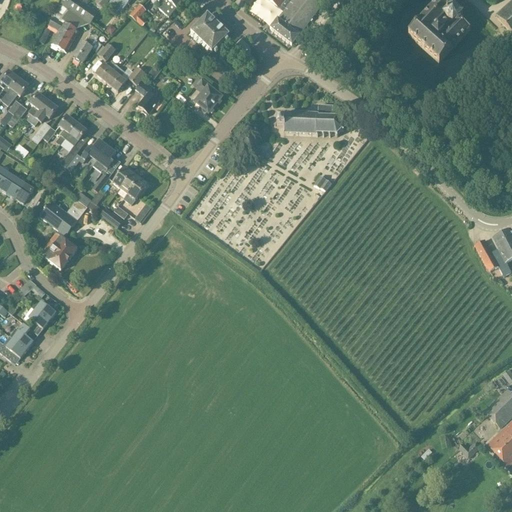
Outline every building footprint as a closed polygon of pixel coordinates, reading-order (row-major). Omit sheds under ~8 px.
[(78,33),(77,32),(88,26),(89,27),(98,15),(76,0),(61,0),(58,5),(46,27),(49,28),(58,33),(51,46),(66,54),(78,33)] [(106,7),(112,0),(97,0),(94,3),(103,11),(106,7)] [(132,0),(112,0),(106,7),(109,9),(111,6),(120,14),(132,0)] [(166,4),(165,3),(158,10),(168,19),(176,10),(185,0),(171,0),(170,2),(169,1),(166,4)] [(245,12),(249,15),(259,1),(258,0),(250,0),(253,2),(245,12)] [(265,0),(278,10),(278,9),(282,14),(270,30),(292,46),(321,7),(326,0),(265,0)] [(408,35),(439,64),(469,31),(458,21),(462,17),(452,8),(449,12),(438,2),(408,35)] [(511,2),(496,18),(511,35),(511,2)] [(146,13),(139,6),(129,18),(136,24),(136,23),(142,29),(147,24),(144,21),(141,18),(146,13)] [(190,34),(202,45),(219,28),(207,16),(190,34)] [(111,36),(116,31),(110,27),(106,32),(111,36)] [(219,28),(202,45),(211,54),(228,37),(219,28)] [(46,40),(41,37),(38,43),(44,46),(46,40)] [(95,45),(88,41),(85,45),(82,43),(72,59),(75,61),(74,62),(79,65),(80,64),(82,66),(92,51),(96,54),(102,47),(97,43),(95,45)] [(111,49),(113,46),(109,44),(104,50),(98,58),(106,64),(115,52),(111,49)] [(171,54),(168,57),(176,64),(179,61),(171,54)] [(181,60),(188,66),(193,59),(187,54),(181,60)] [(193,59),(188,66),(193,71),(198,63),(193,59)] [(95,76),(106,85),(119,70),(112,64),(108,69),(103,65),(95,76)] [(149,76),(156,81),(163,71),(157,66),(149,76)] [(130,78),(128,81),(137,88),(146,77),(145,76),(143,74),(137,69),(130,78)] [(130,78),(119,70),(106,85),(118,95),(126,84),(126,83),(127,82),(128,81),(130,78)] [(1,84),(0,84),(0,87),(4,91),(0,96),(0,101),(2,103),(19,81),(9,73),(1,84)] [(200,96),(193,105),(209,118),(223,99),(210,88),(210,87),(201,80),(193,90),(200,96)] [(28,88),(19,81),(2,103),(6,106),(15,95),(20,99),(28,88)] [(144,82),(135,93),(144,100),(138,108),(143,113),(142,114),(146,117),(147,116),(149,117),(159,104),(149,96),(154,90),(144,82)] [(31,125),(48,103),(43,99),(44,98),(39,94),(38,96),(38,95),(29,106),(33,109),(28,115),(30,117),(26,122),(31,125)] [(7,126),(8,126),(21,107),(16,103),(8,113),(0,124),(5,128),(7,126)] [(52,106),(48,103),(31,125),(34,128),(39,123),(41,125),(46,119),(49,121),(57,111),(57,110),(58,109),(54,105),(52,106)] [(27,112),(21,107),(8,126),(7,126),(5,128),(5,129),(10,133),(17,124),(27,112)] [(284,115),(284,122),(276,121),(276,130),(284,130),(283,136),(316,138),(316,139),(318,139),(318,136),(322,136),(322,139),(324,139),(324,136),(329,137),(329,139),(330,139),(330,137),(336,137),(336,139),(338,138),(337,136),(341,132),(343,133),(344,132),(341,131),(342,125),(337,119),(332,119),(332,108),(318,108),(318,113),(316,113),(316,117),(308,117),(308,114),(306,114),(306,116),(301,116),(301,114),(299,114),(299,116),(294,116),(295,114),(292,114),(292,116),(288,116),(288,114),(286,114),(286,116),(284,115)] [(77,125),(67,118),(59,128),(64,132),(60,137),(61,138),(55,145),(59,148),(64,141),(77,125)] [(42,141),(50,129),(44,125),(36,136),(31,141),(38,146),(42,140),(42,141)] [(77,125),(64,141),(74,149),(79,143),(87,133),(77,125)] [(56,134),(50,129),(42,141),(48,144),(56,134)] [(77,156),(66,171),(71,174),(79,164),(83,167),(85,163),(89,158),(96,163),(107,149),(99,142),(93,150),(90,148),(81,159),(77,156)] [(116,155),(107,149),(96,163),(93,168),(101,175),(103,172),(106,174),(113,164),(111,162),(116,155)] [(77,156),(71,152),(61,166),(66,171),(77,156)] [(19,176),(21,172),(24,168),(18,165),(16,169),(14,173),(19,176)] [(113,184),(112,185),(113,186),(120,191),(132,175),(124,169),(113,184)] [(7,175),(0,186),(0,192),(6,196),(16,181),(7,175)] [(120,191),(127,197),(140,181),(132,175),(120,191)] [(98,194),(109,181),(109,180),(103,176),(92,190),(98,194),(98,195),(98,194)] [(332,186),(320,178),(313,188),(326,194),(332,186)] [(60,179),(56,184),(63,189),(66,184),(60,179)] [(16,181),(6,196),(15,202),(25,186),(16,181)] [(140,181),(127,197),(135,202),(147,186),(140,181)] [(34,192),(25,186),(15,202),(32,213),(45,192),(39,188),(35,193),(34,192)] [(90,204),(91,203),(85,199),(81,204),(87,209),(87,208),(90,204)] [(63,241),(65,239),(88,209),(87,209),(81,204),(77,201),(67,215),(51,203),(39,219),(58,234),(56,236),(55,235),(40,255),(45,260),(61,273),(77,251),(63,241)] [(89,210),(100,218),(104,212),(93,204),(89,210)] [(146,205),(136,221),(143,225),(153,209),(146,205)] [(128,216),(118,208),(114,213),(124,221),(128,216)] [(111,217),(105,212),(104,212),(100,218),(117,230),(123,222),(112,215),(111,217)] [(507,250),(511,259),(511,234),(510,231),(500,236),(504,245),(507,243),(510,249),(507,250)] [(504,245),(500,236),(492,240),(498,251),(492,254),(485,242),(474,248),(489,274),(498,269),(503,279),(511,275),(506,265),(511,261),(511,259),(507,250),(510,249),(507,243),(504,245)] [(30,282),(20,290),(22,292),(17,296),(21,301),(30,293),(35,289),(30,282)] [(41,303),(35,312),(49,323),(56,315),(55,314),(56,311),(50,307),(49,309),(41,303)] [(12,317),(13,316),(16,313),(6,305),(3,310),(7,314),(12,317)] [(32,310),(24,321),(28,324),(30,322),(34,325),(31,330),(39,336),(42,331),(43,332),(49,323),(35,312),(34,312),(32,310)] [(16,331),(9,339),(27,352),(33,344),(39,336),(31,330),(30,331),(23,326),(18,332),(16,331)] [(20,360),(27,352),(9,339),(3,346),(0,344),(0,355),(6,360),(11,365),(15,360),(16,358),(19,360),(20,361),(20,360)] [(502,377),(511,387),(511,386),(511,375),(509,372),(502,377)] [(499,431),(511,418),(511,396),(507,391),(483,413),(499,431)] [(507,470),(511,465),(511,422),(486,447),(507,470)] [(458,452),(468,461),(480,450),(474,444),(468,450),(464,446),(458,452)]
